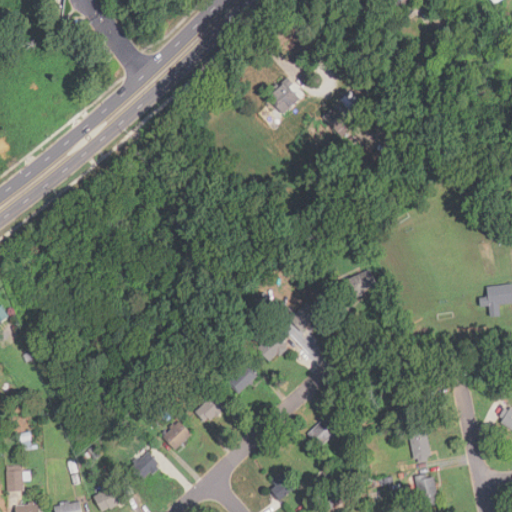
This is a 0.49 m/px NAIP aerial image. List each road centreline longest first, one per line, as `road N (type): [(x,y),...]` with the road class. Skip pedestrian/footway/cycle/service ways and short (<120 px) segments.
road 1 (residential): [(343,355),(176,511)]
road 2 (primary): [(0,219),(160,87)]
road 3 (primary): [(146,74),(0,195)]
road 4 (residential): [(465,387),(488,511)]
road 5 (primary): [(160,87),(247,0)]
